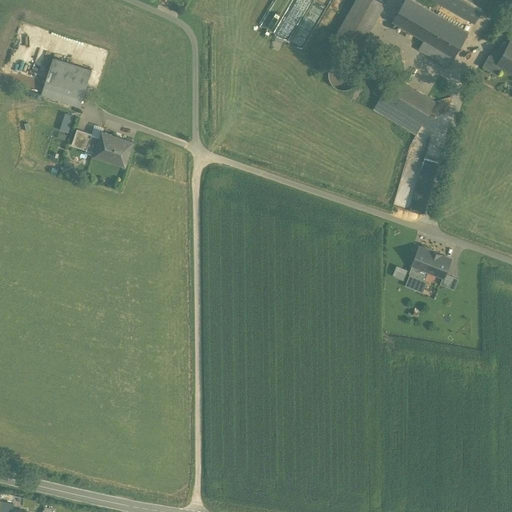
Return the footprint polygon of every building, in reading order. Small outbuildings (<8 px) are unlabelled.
[(384,4),(377,0),(356,0),(336,35),(358,48),(384,4)] [(468,32),(414,0),(403,0),(391,21),(423,40),(418,48),(448,66),(453,57),(468,32)] [(486,0),(436,0),(474,21),(475,20),(486,0)] [(511,42),(510,41),(499,59),(497,63),(498,63),(511,71),(511,42)] [(489,55),(483,66),(493,72),(498,63),(497,63),(499,59),(491,54),(489,55)] [(92,69),(53,57),(41,95),(81,106),(92,69)] [(343,59),(339,59),(337,61),(334,62),(332,64),(331,65),(330,67),(329,69),(328,71),(328,72),(328,74),(328,75),(328,77),(328,79),(329,81),(330,83),(332,85),(333,87),(334,88),(336,88),(337,89),(339,90),(342,90),(344,91),(347,90),(349,89),(352,88),(353,87),(354,86),(356,85),(357,83),(358,81),(359,79),(359,78),(359,76),(359,74),(359,73),(359,72),(359,70),(358,68),(357,66),(355,64),(353,62),(352,61),(350,61),(348,60),(346,59),(343,59)] [(434,102),(391,77),(373,109),(415,134),(434,102)] [(134,140),(103,130),(101,137),(91,133),(91,132),(77,128),(72,145),(97,153),(97,151),(115,157),(114,160),(126,164),(134,140)] [(450,259),(419,247),(405,280),(421,286),(427,271),(437,275),(436,277),(439,278),(440,276),(442,277),(450,259)] [(404,279),(407,268),(396,265),(393,275),(404,279)] [(12,502),(0,499),(0,511),(8,511),(8,510),(12,510),(12,502)]
